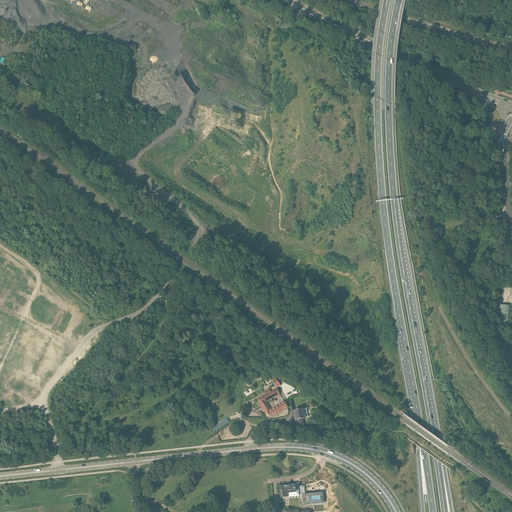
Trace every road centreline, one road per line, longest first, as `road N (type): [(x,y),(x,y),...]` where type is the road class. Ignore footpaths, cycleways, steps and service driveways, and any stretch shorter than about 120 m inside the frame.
road 1 (trunk): [(435,449),(391,174),(388,91),(398,0)]
road 2 (trunk): [(387,0),(377,107),(382,199),(422,437)]
road 3 (secondary): [(134,461),(308,448),(364,472),(395,511)]
road 4 (tertiary): [(426,68),(282,0)]
road 5 (track): [(0,244),(38,278),(0,368)]
road 6 (track): [(118,0),(172,33),(171,62),(192,104)]
